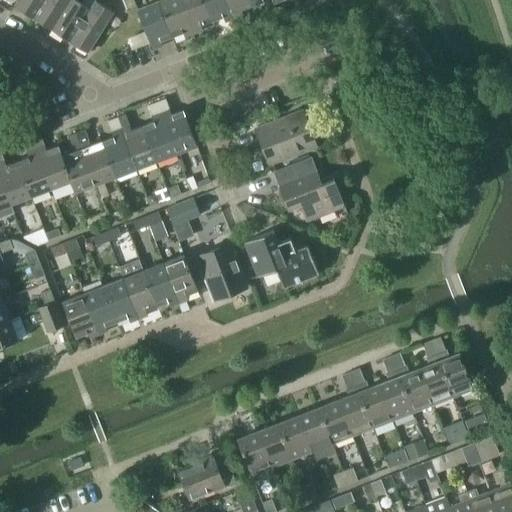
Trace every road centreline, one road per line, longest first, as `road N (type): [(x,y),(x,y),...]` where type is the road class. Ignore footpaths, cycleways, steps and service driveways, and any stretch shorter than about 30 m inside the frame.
road 1 (residential): [(320,57),(200,107),(182,72),(104,103),(0,34)]
road 2 (residential): [(230,415),(469,318)]
road 3 (residential): [(230,415),(218,435),(101,480),(113,511)]
